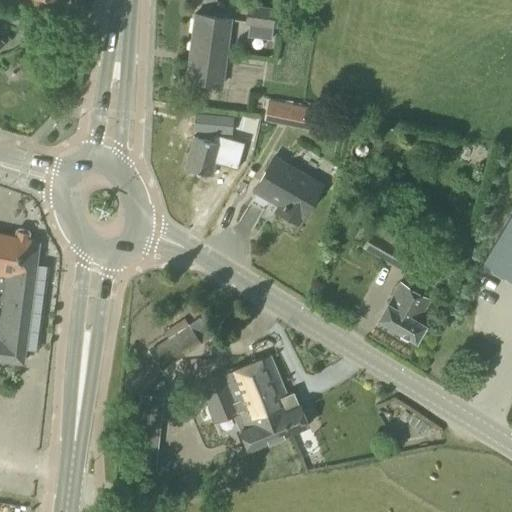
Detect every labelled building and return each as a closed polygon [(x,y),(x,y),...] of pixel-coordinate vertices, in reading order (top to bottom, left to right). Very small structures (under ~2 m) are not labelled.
[(281,29),(283,11),(275,10),(275,8),(247,5),(244,25),(252,26),(251,38),(270,40),(271,29),(272,29),(272,28),(281,29)] [(221,85),(230,19),(194,14),(185,80),(221,85)] [(300,128),(304,107),(267,99),(263,120),(300,128)] [(231,167),(235,153),(217,147),(218,144),(193,137),(184,168),(211,176),(215,162),(231,167)] [(298,222),(320,185),(273,157),(265,170),(268,172),(257,192),(270,200),(272,196),(284,203),(279,211),(298,222)] [(511,217),(484,267),(511,283),(511,217)] [(371,230),(361,248),(377,257),(408,275),(418,257),(422,251),(378,226),(374,232),(373,232),(371,230)] [(17,228),(15,236),(26,238),(28,230),(17,228)] [(0,360),(22,363),(24,349),(33,351),(38,347),(47,282),(43,277),(33,276),(38,241),(26,238),(15,236),(0,233),(0,360)] [(427,287),(411,277),(406,286),(399,282),(378,319),(414,340),(423,326),(416,322),(429,300),(422,295),(427,287)] [(178,322),(144,344),(160,370),(201,343),(188,324),(182,328),(178,322)] [(241,367),(197,385),(213,422),(238,412),(244,428),(240,430),(248,450),(288,433),(307,426),(298,405),(293,392),(284,395),(268,356),(241,367)] [(306,385),(311,398),(328,392),(323,379),(306,385)] [(157,412),(133,411),(132,427),(156,428),(157,412)] [(424,435),(429,426),(414,417),(409,426),(424,435)] [(156,428),(132,427),(132,443),(156,444),(156,428)] [(298,434),(309,460),(325,453),(314,428),(298,434)]
